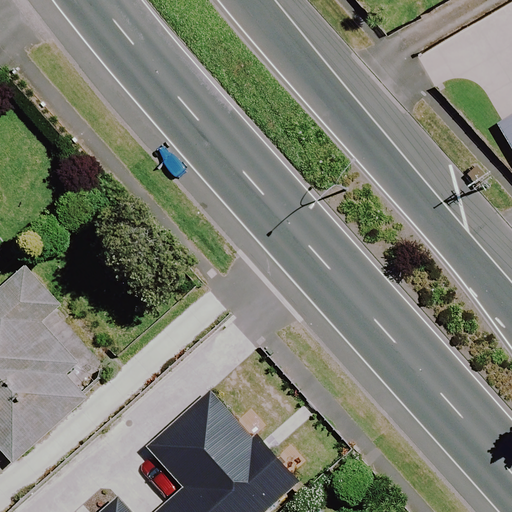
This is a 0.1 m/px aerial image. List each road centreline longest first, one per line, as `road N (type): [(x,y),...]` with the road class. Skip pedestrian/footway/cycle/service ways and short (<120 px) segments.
road 1 (trunk): [(511,470),(132,43),(103,0)]
road 2 (trunk): [(249,0),(511,317)]
